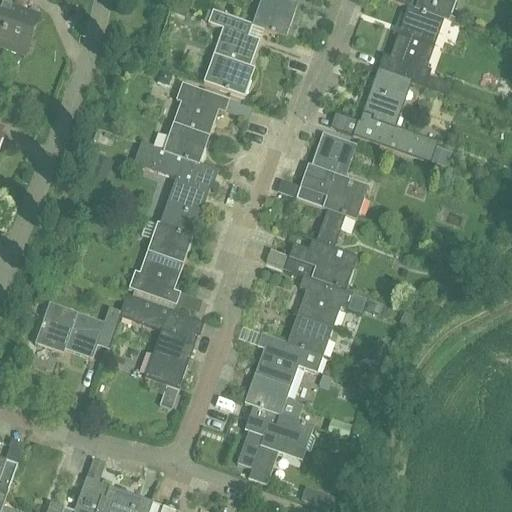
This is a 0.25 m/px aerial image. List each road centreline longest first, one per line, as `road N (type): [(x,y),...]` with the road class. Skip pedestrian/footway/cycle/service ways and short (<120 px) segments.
road 1 (residential): [(177,466),(233,299),(241,239),(279,137),(312,105),(348,0)]
road 2 (residential): [(0,281),(89,58),(103,0)]
road 3 (residential): [(0,407),(177,466)]
